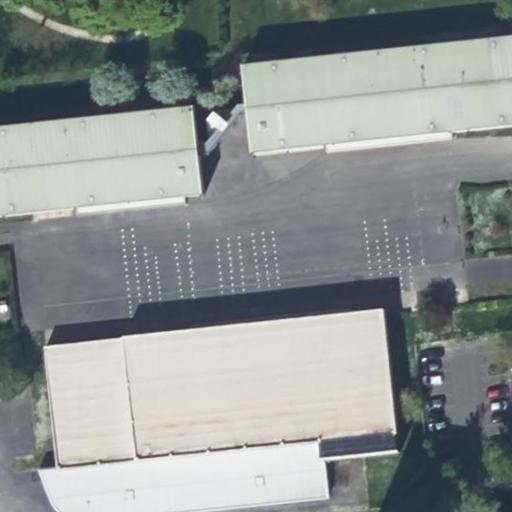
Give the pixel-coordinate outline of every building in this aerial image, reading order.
[(511,34),(505,35),(240,62),(244,100),(246,115),(248,137),(250,154),(325,146),(449,133),(467,131),(511,126),(511,34)] [(0,214),(9,213),(75,206),(183,195),(202,193),(199,158),(197,142),(195,120),(193,104),(0,123),(0,214)] [(449,138),(449,133),(325,146),(325,152),(449,138)] [(183,201),(183,195),(75,206),(76,213),(183,201)] [(375,316),(49,351),(59,440),(41,442),(47,500),(48,506),(49,508),(49,510),(50,511),(225,511),(319,502),(315,466),(390,458),(375,316)]
